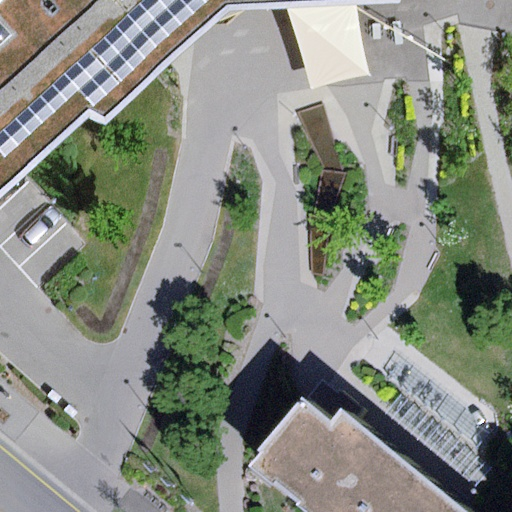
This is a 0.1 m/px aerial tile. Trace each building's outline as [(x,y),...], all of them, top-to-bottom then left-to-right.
[(0,0),(0,173),(77,103),(87,114),(214,1),(233,0),(0,0)] [(322,103),(297,112),(323,167),(345,169),(322,103)] [(349,174),(326,172),(316,214),(331,216),(349,174)] [(334,221),(314,219),(314,274),(327,276),(334,221)] [(410,399),(395,416),(480,488),(495,471),(410,399)] [(370,450),(339,425),(291,483),(326,511),(474,511),(381,436),(370,450)]
